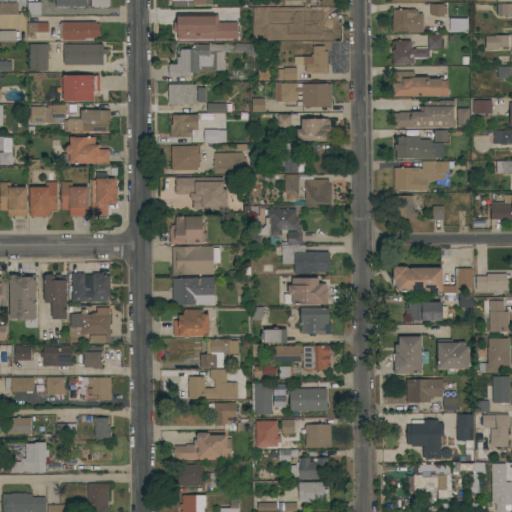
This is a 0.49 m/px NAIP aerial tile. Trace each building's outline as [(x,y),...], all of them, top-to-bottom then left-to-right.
[(0,0),(16,0),(17,2),(18,2),(18,14),(0,14),(0,0)] [(52,0),(53,8),(83,8),(83,0),(52,0)] [(88,0),(89,8),(108,8),(107,0),(88,0)] [(40,2),(40,15),(27,15),(27,2),(40,2)] [(443,4),(443,6),(446,6),(446,14),(443,14),(443,16),(429,16),(429,4),(443,4)] [(511,4),(511,15),(496,15),(496,4),(511,4)] [(231,11),(231,9),(239,9),(239,21),(231,21),(231,20),(218,20),(218,11),(231,11)] [(283,9),(283,18),(279,18),(279,30),(257,31),(257,30),(256,30),(255,25),(257,25),(257,21),(259,21),(259,18),(261,18),(261,10),(283,9)] [(415,9),(415,11),(417,11),(417,13),(423,13),(423,32),(410,33),(410,32),(392,32),(392,10),(415,9)] [(194,17),(194,23),(189,23),(189,26),(197,26),(197,39),(171,39),(171,36),(170,36),(170,32),(168,32),(168,24),(170,24),(170,20),(171,20),(171,17),(194,17)] [(467,19),(467,32),(449,32),(449,18),(467,19)] [(48,32),(34,32),(34,38),(29,38),(29,36),(27,36),(27,23),(47,22),(48,32)] [(95,22),(95,23),(99,23),(99,36),(95,36),(95,38),(84,38),(84,40),(62,40),(62,38),(54,39),(54,30),(62,30),(62,22),(95,22)] [(282,42),(281,30),(289,29),(289,41),(282,42)] [(15,42),(0,42),(0,31),(15,31),(15,42)] [(409,41),(409,42),(411,42),(411,49),(415,49),(415,47),(426,47),(426,49),(427,49),(427,35),(440,35),(440,48),(428,48),(428,50),(430,50),(430,57),(428,57),(428,59),(414,59),(414,64),(392,64),(392,53),(391,53),(391,50),(392,50),(392,49),(394,49),(394,41),(409,41)] [(494,36),(494,35),(509,35),(509,45),(508,45),(508,47),(498,47),(498,50),(484,50),(485,36),(494,36)] [(254,43),(254,56),(247,56),(246,52),(244,52),(244,51),(238,51),(238,50),(234,50),(234,44),(254,43)] [(47,71),(28,70),(29,44),(47,44),(47,71)] [(224,44),(224,70),(208,71),(209,72),(204,72),(204,70),(199,70),(199,72),(191,72),(191,76),(168,77),(168,65),(176,65),(176,57),(179,57),(179,49),(194,49),(194,45),(224,44)] [(102,45),(102,49),(107,49),(107,54),(102,54),(102,64),(62,64),(63,45),(72,45),(102,45)] [(326,68),(324,68),(324,72),(305,72),(305,66),(303,66),(303,64),(293,64),(293,57),(310,56),(310,54),(312,54),(312,46),(324,46),(324,51),(326,51),(326,68)] [(0,61),(2,61),(5,61),(11,61),(11,71),(0,71),(0,61)] [(510,66),(510,78),(497,79),(497,67),(510,66)] [(296,68),(296,80),(283,80),(283,79),(277,79),(277,69),(283,69),(283,68),(296,68)] [(447,96),(392,97),(391,71),(414,71),(414,77),(429,77),(429,79),(440,79),(440,80),(447,80),(447,96)] [(62,90),(60,90),(60,77),(62,77),(62,75),(99,75),(99,91),(93,91),(93,92),(92,92),(92,101),(62,101),(62,90)] [(331,107),(301,107),(301,105),(296,105),(296,102),(301,102),(301,99),(297,99),(297,101),(285,101),(285,102),(275,103),(274,83),(296,83),(297,84),(301,83),(301,84),(330,84),(331,107)] [(195,84),(196,104),(188,104),(188,106),(181,106),(181,105),(168,105),(167,85),(195,84)] [(264,112),(252,112),(251,98),(264,98),(264,112)] [(393,127),(392,113),(399,113),(399,112),(419,112),(419,107),(423,107),(423,101),(439,101),(439,100),(454,100),(454,107),(455,107),(455,120),(454,120),(454,127),(393,127)] [(491,100),(491,114),(472,114),(472,100),(491,100)] [(225,103),(225,112),(206,113),(206,104),(225,103)] [(65,105),(65,119),(54,119),(54,122),(43,123),(43,124),(30,124),(30,107),(43,106),(43,108),(51,107),(51,105),(65,105)] [(468,127),(456,127),(456,108),(468,108),(468,127)] [(64,120),(66,120),(66,119),(80,119),(80,110),(109,110),(109,120),(108,120),(108,132),(63,131),(64,120)] [(210,114),(210,122),(219,122),(219,132),(222,132),(222,139),(217,139),(217,143),(203,143),(203,128),(197,128),(197,130),(193,130),(193,133),(191,133),(191,137),(170,138),(170,125),(172,125),(171,115),(197,115),(197,114),(210,114)] [(289,114),(289,127),(277,127),(277,121),(273,121),(273,115),(278,115),(278,114),(289,114)] [(329,126),(329,133),(328,133),(328,140),(296,141),(296,129),(301,129),(300,119),(327,119),(329,121),(329,126)] [(447,130),(447,142),(433,142),(433,130),(447,130)] [(511,144),(492,144),(492,130),(511,130),(511,144)] [(0,137),(3,137),(3,138),(11,137),(11,157),(13,157),(13,162),(11,162),(11,165),(0,165),(0,137)] [(69,154),(68,154),(65,152),(64,148),(67,145),(69,145),(69,137),(94,137),(94,145),(98,145),(98,149),(108,149),(108,163),(95,163),(69,163),(69,154)] [(419,137),(419,140),(431,140),(431,148),(434,148),(434,159),(412,159),(412,158),(396,158),(395,150),(393,150),(393,145),(397,145),(397,137),(419,137)] [(283,166),(277,166),(277,156),(283,156),(283,153),(283,143),(296,143),(296,162),(306,161),(306,172),(283,172),(283,166)] [(197,154),(198,154),(199,168),(197,168),(197,170),(171,170),(170,146),(197,146),(197,154)] [(241,153),(242,158),(244,158),(244,165),(243,165),(243,173),(213,173),(212,161),(213,161),(213,153),(241,153)] [(511,173),(496,173),(496,160),(511,160),(511,173)] [(393,168),(419,168),(419,171),(420,170),(420,162),(452,162),(452,168),(448,168),(448,173),(435,173),(435,181),(427,181),(427,190),(393,190),(393,168)] [(297,175),(297,200),(286,200),(286,193),(284,193),(284,175),(297,175)] [(203,177),(203,181),(207,181),(208,199),(201,200),(168,201),(167,178),(203,177)] [(115,204),(107,204),(107,216),(91,216),(91,201),(96,201),(95,193),(90,193),(90,180),(95,180),(95,178),(113,178),(115,178),(115,204)] [(328,179),(328,184),(331,184),(331,204),(305,205),(304,180),(328,179)] [(71,181),(71,187),(87,186),(88,216),(69,217),(68,210),(60,210),(60,182),(71,181)] [(0,182),(10,182),(10,187),(26,187),(26,216),(7,216),(7,210),(0,210),(0,182)] [(45,187),(45,182),(56,182),(56,210),(49,210),(49,216),(29,217),(29,187),(45,187)] [(511,219),(490,219),(490,202),(504,202),(504,195),(511,195),(511,219)] [(412,210),(414,210),(414,212),(417,212),(417,214),(419,214),(419,216),(417,217),(417,218),(394,219),(394,196),(412,196),(412,210)] [(232,197),(232,214),(220,215),(220,197),(232,197)] [(443,206),(443,220),(432,220),(432,206),(443,206)] [(294,210),(294,219),(297,219),(297,224),(299,224),(299,232),(301,232),(300,245),(285,244),(286,230),(280,230),(280,235),(268,235),(268,219),(265,219),(266,209),(294,210)] [(202,216),(202,232),(205,232),(205,241),(186,242),(186,243),(169,243),(169,228),(171,228),(171,225),(175,225),(175,217),(184,217),(184,216),(202,216)] [(328,252),(328,260),(330,260),(330,272),(310,272),(310,274),(294,274),(294,264),(281,264),(281,246),(299,246),(299,245),(305,245),(305,252),(328,252)] [(212,246),(212,248),(219,248),(219,262),(213,262),(213,274),(171,274),(171,247),(212,246)] [(396,292),(396,286),(391,286),(391,278),(392,278),(392,268),(395,268),(395,266),(406,266),(406,268),(408,268),(408,269),(410,269),(410,268),(442,267),(442,291),(396,292)] [(455,276),(458,276),(458,268),(469,269),(469,276),(471,276),(471,288),(468,288),(468,293),(459,293),(459,288),(455,288),(455,276)] [(84,273),(84,274),(92,274),(92,273),(102,273),(102,275),(109,276),(109,295),(107,295),(107,302),(71,301),(71,272),(84,273)] [(506,273),(506,290),(502,290),(503,296),(493,296),(493,290),(475,290),(475,276),(486,276),(486,273),(506,273)] [(46,274),(52,275),(55,277),(55,275),(61,275),(61,280),(65,280),(65,319),(51,319),(51,302),(43,302),(43,277),(46,274)] [(35,318),(34,318),(33,320),(26,320),(24,319),(23,321),(19,321),(17,319),(9,319),(8,275),(23,275),(23,277),(33,277),(33,279),(35,279),(35,318)] [(194,278),(194,277),(213,277),(213,305),(171,305),(171,278),(194,278)] [(318,278),(318,284),(325,284),(325,290),(326,290),(326,304),(318,304),(284,304),(284,294),(287,294),(287,285),(291,285),(291,278),(318,278)] [(472,312),(458,312),(458,294),(472,294),(472,312)] [(508,332),(489,332),(489,313),(482,313),(482,300),(489,300),(503,301),(503,311),(508,311),(508,332)] [(406,321),(406,310),(404,310),(404,303),(407,303),(407,302),(441,302),(441,321),(406,321)] [(262,307),(262,316),(260,320),(251,320),(251,307),(262,307)] [(327,308),(327,324),(330,324),(330,334),(318,334),(318,335),(308,335),(308,334),(301,334),(301,324),(299,324),(299,309),(327,308)] [(81,313),(80,309),(85,309),(85,312),(86,312),(86,314),(91,314),(91,313),(99,312),(99,314),(109,314),(109,316),(110,318),(110,321),(109,323),(110,343),(81,344),(81,345),(69,345),(68,325),(70,325),(69,314),(81,313)] [(202,310),(202,314),(208,314),(208,336),(173,336),(173,321),(178,321),(178,315),(182,315),(182,311),(183,311),(183,310),(202,310)] [(286,343),(263,343),(263,340),(260,340),(260,333),(263,333),(263,329),(286,329),(286,343)] [(421,374),(393,374),(393,354),(394,354),(394,345),(398,345),(398,337),(420,336),(421,374)] [(508,366),(500,366),(500,365),(498,365),(498,373),(484,373),(484,363),(486,363),(487,347),(487,338),(508,338),(508,366)] [(206,354),(206,339),(230,340),(237,340),(237,354),(222,354),(222,368),(199,367),(199,354),(206,354)] [(436,369),(436,340),(451,340),(451,343),(465,343),(465,346),(468,346),(468,369),(436,369)] [(251,358),(250,345),(261,345),(262,357),(251,358)] [(302,346),(302,345),(329,345),(329,369),(317,369),(315,371),(313,371),(313,369),(311,369),(311,372),(305,372),(305,369),(302,369),(302,361),(271,361),(271,358),(267,358),(267,347),(270,347),(270,346),(302,346)] [(14,361),(13,347),(30,346),(30,360),(14,361)] [(72,366),(42,366),(42,357),(39,357),(39,354),(40,354),(40,351),(43,351),(43,346),(72,346),(72,366)] [(101,347),(101,368),(95,368),(95,367),(84,367),(84,347),(101,347)] [(291,366),(291,378),(278,378),(278,366),(291,366)] [(204,377),(204,388),(213,388),(213,379),(209,379),(209,369),(225,369),(225,382),(236,382),(236,399),(188,399),(188,396),(185,396),(185,391),(187,391),(187,386),(185,386),(185,381),(188,381),(188,377),(204,377)] [(251,381),(252,372),(259,372),(259,381),(251,381)] [(509,403),(490,402),(490,398),(485,398),(485,385),(490,385),(490,376),(509,376),(509,403)] [(9,378),(9,377),(33,377),(33,392),(9,392),(10,386),(4,386),(4,378),(9,378)] [(63,377),(63,394),(45,395),(45,377),(63,377)] [(110,377),(110,395),(111,395),(111,400),(97,400),(97,394),(91,394),(91,384),(87,384),(87,377),(110,377)] [(405,380),(441,379),(442,397),(432,397),(432,399),(429,399),(429,402),(406,402),(405,380)] [(253,414),(253,383),(270,383),(271,414),(253,414)] [(283,407),(283,385),(271,385),(271,407),(283,407)] [(324,389),(325,411),(288,411),(287,389),(324,389)] [(457,398),(457,411),(443,411),(443,398),(457,398)] [(488,401),(488,412),(473,412),(473,401),(488,401)] [(235,412),(237,412),(237,419),(234,419),(234,425),(234,426),(225,426),(225,425),(209,425),(209,416),(207,416),(207,403),(234,403),(235,412)] [(472,461),(458,461),(458,456),(464,456),(464,441),(455,441),(455,414),(472,414),(472,461)] [(508,415),(508,427),(506,427),(506,435),(508,435),(508,440),(506,440),(506,446),(489,446),(489,445),(488,445),(488,441),(490,441),(489,428),(482,428),(482,427),(477,427),(477,419),(482,419),(482,415),(508,415)] [(16,418),(16,416),(19,416),(19,418),(30,418),(30,434),(29,434),(26,434),(6,434),(6,418),(16,418)] [(92,423),(92,418),(107,418),(107,425),(109,425),(109,428),(110,428),(110,438),(94,438),(94,423),(92,423)] [(235,423),(238,423),(238,420),(246,420),(246,418),(250,418),(250,431),(235,431),(235,423)] [(293,420),(293,434),(280,434),(280,420),(293,420)] [(437,420),(437,423),(442,423),(442,436),(439,436),(439,459),(424,459),(424,455),(422,455),(422,448),(424,448),(424,446),(410,446),(410,444),(406,444),(406,426),(410,426),(410,420),(437,420)] [(75,424),(75,435),(66,435),(66,439),(56,439),(56,437),(54,437),(54,435),(55,435),(55,424),(75,424)] [(330,447),(305,447),(304,424),(329,424),(330,447)] [(231,458),(198,457),(198,460),(174,460),(174,456),(172,454),(172,450),(173,449),(173,446),(185,446),(184,445),(193,445),(193,440),(196,440),(195,435),(197,433),(208,433),(208,435),(226,435),(226,439),(231,439),(231,458)] [(477,435),(482,435),(481,449),(488,449),(488,459),(476,459),(477,435)] [(10,462),(20,462),(20,459),(25,459),(25,443),(34,444),(34,442),(45,442),(45,450),(48,450),(48,457),(45,457),(44,472),(10,472),(10,462)] [(296,457),(290,457),(290,462),(278,462),(278,457),(271,458),(271,451),(278,451),(278,450),(296,450),(296,457)] [(326,457),(327,478),(298,479),(298,478),(289,478),(288,465),(295,465),(294,463),(298,462),(298,458),(326,457)] [(450,463),(458,463),(458,464),(471,464),(471,472),(458,471),(458,473),(450,473),(450,463)] [(472,474),(472,465),(482,464),(483,474),(472,474)] [(511,511),(495,511),(495,503),(491,503),(490,464),(505,464),(505,482),(511,482),(511,511)] [(177,486),(177,465),(201,465),(201,478),(203,478),(203,486),(177,486)] [(431,494),(431,496),(413,495),(413,493),(406,493),(406,476),(411,476),(411,475),(420,475),(420,473),(429,473),(429,475),(445,475),(444,490),(436,490),(436,494),(431,494)] [(235,481),(235,492),(217,492),(217,481),(235,481)] [(323,482),(323,489),(327,489),(327,502),(323,502),(323,503),(303,503),(303,502),(301,502),(301,500),(297,500),(297,490),(296,490),(296,484),(297,484),(297,482),(323,482)] [(107,511),(84,511),(87,511),(87,484),(108,484),(108,492),(107,492),(107,511)] [(1,511),(1,494),(10,494),(10,493),(26,493),(26,494),(32,494),(32,497),(45,497),(45,511),(1,511)] [(205,507),(203,507),(203,511),(180,511),(181,511),(181,509),(179,509),(179,504),(181,504),(181,495),(205,495),(205,507)] [(218,511),(218,508),(229,508),(229,500),(236,500),(236,508),(238,508),(238,511),(218,511)]
